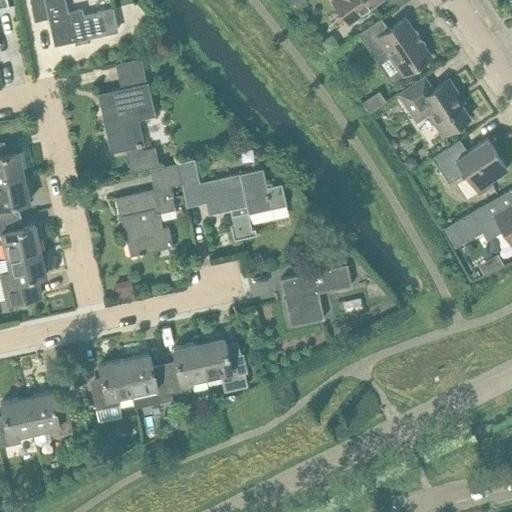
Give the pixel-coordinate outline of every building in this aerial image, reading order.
[(117,30),(112,11),(112,9),(82,16),(81,10),(67,13),(64,0),(29,0),(34,22),(49,18),(54,44),(117,30)] [(291,0),(297,9),(307,2),(305,0),(291,0)] [(331,0),(348,23),(366,9),(379,0),(331,0)] [(135,4),(121,5),(123,23),(137,22),(135,4)] [(371,53),(379,54),(387,49),(404,74),(431,56),(422,43),(423,42),(415,30),(414,31),(405,17),(388,29),(381,18),(364,29),(358,33),(371,53)] [(131,172),(148,168),(158,166),(154,146),(141,149),(141,145),(143,144),(143,143),(142,144),(140,137),(138,137),(134,118),(153,114),(146,82),(140,58),(115,63),(121,88),(100,93),(103,107),(107,106),(109,114),(103,116),(111,151),(126,148),(131,172)] [(443,135),(453,128),(469,117),(455,95),(458,93),(448,79),(432,89),(424,77),(399,93),(416,120),(428,113),(443,135)] [(369,112),(378,106),(371,96),(362,102),(369,112)] [(464,172),(478,193),(493,184),(490,180),(507,169),(495,151),(496,151),(487,137),(467,151),(459,139),(442,150),(431,157),(449,182),(464,172)] [(0,180),(24,175),(18,150),(1,154),(0,149),(0,180)] [(177,162),(182,184),(186,206),(205,202),(208,214),(236,208),(237,214),(231,215),(233,223),(230,224),(233,239),(256,234),(255,227),(253,228),(249,213),(271,208),(262,168),(199,182),(193,158),(177,162)] [(408,158),(403,161),(409,170),(418,164),(415,159),(408,158)] [(177,162),(158,166),(148,168),(152,189),(115,196),(119,217),(122,216),(130,255),(138,253),(139,254),(143,253),(143,252),(172,246),(168,226),(158,228),(154,212),(173,208),(169,187),(182,184),(177,162)] [(0,220),(15,217),(12,204),(17,203),(30,201),(24,175),(0,180),(0,220)] [(500,194),(443,227),(455,247),(456,246),(455,244),(482,228),(484,231),(492,234),(502,228),(511,244),(511,243),(511,204),(507,207),(500,194)] [(6,257),(40,249),(35,224),(17,228),(15,217),(0,220),(0,244),(3,243),(6,257)] [(40,249),(6,257),(0,258),(0,273),(2,273),(8,304),(39,297),(35,277),(46,275),(40,249)] [(289,276),(280,278),(290,325),(310,321),(324,318),(318,292),(351,285),(347,264),(346,264),(343,251),(329,254),(317,257),(310,258),(313,271),(289,276)] [(169,269),(172,280),(180,278),(178,268),(169,269)] [(131,279),(114,282),(116,295),(133,292),(131,279)] [(202,341),(198,342),(206,378),(220,374),(222,381),(224,391),(247,386),(244,376),(243,372),(243,371),(239,353),(239,351),(227,354),(224,342),(223,336),(222,336),(221,332),(201,336),(202,341)] [(176,365),(165,368),(170,392),(193,387),(191,381),(206,378),(198,342),(173,347),(176,365)] [(149,353),(124,358),(134,406),(171,398),(170,392),(165,368),(153,370),(149,353)] [(132,394),(134,406),(124,358),(98,364),(102,381),(90,384),(96,409),(118,404),(117,397),(132,394)] [(51,391),(26,396),(33,432),(34,432),(36,441),(41,444),(48,442),(50,438),(50,435),(72,430),(66,405),(55,408),(51,391)] [(20,435),(33,432),(26,396),(0,402),(4,419),(0,420),(0,446),(21,442),(20,435)]
